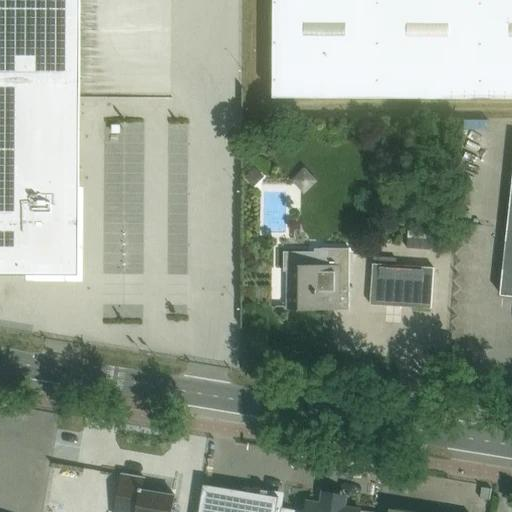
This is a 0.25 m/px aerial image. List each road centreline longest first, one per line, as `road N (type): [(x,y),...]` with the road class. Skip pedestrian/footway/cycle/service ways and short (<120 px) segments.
road 1 (tertiary): [(511,449),(0,362)]
road 2 (unknown): [(205,0),(203,118),(196,132),(0,129)]
